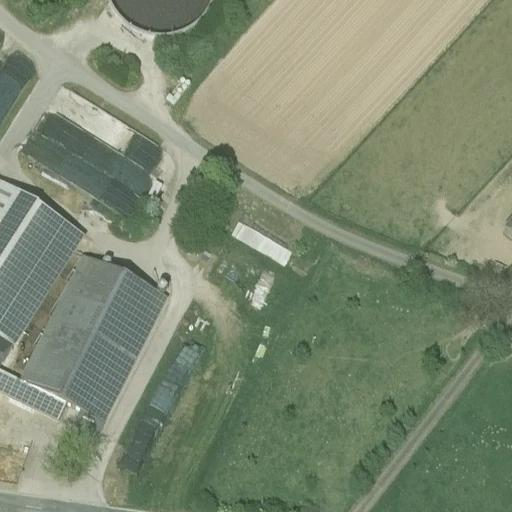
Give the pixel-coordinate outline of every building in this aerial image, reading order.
[(132,39),(150,45),(173,44),(194,34),(208,16),(212,0),(106,0),(108,11),(118,27),(132,39)] [(0,107),(12,114),(35,68),(11,56),(0,79),(0,107)] [(63,93),(24,157),(127,220),(166,156),(63,93)] [(0,195),(0,254),(26,212),(0,195)] [(511,224),(502,236),(511,243),(511,224)] [(254,250),(280,268),(286,258),(261,240),(254,250)] [(166,304),(82,262),(81,264),(82,264),(21,386),(20,386),(19,388),(103,430),(104,428),(103,428),(164,306),(165,306),(166,304)] [(29,326),(0,306),(0,347),(10,355),(29,326)] [(0,370),(10,355),(0,347),(0,370)]
